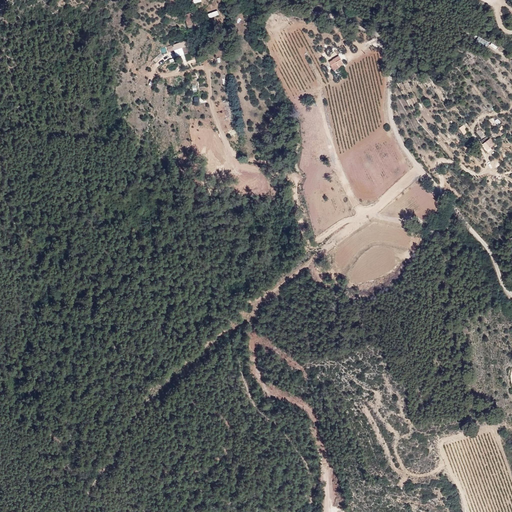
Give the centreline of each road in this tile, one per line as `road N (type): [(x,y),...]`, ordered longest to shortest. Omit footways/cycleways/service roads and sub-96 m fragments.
road 1 (track): [(83,511),(117,454),(155,473),(225,453),(231,433),(224,413),(197,395),(191,353),(236,324),(247,305),(271,293),(355,216),(379,207),(421,164)]
road 2 (track): [(275,0),(338,17),(385,41),(401,141),(492,251),(511,292)]
road 3 (track): [(355,216),(305,176),(243,152),(219,105)]
